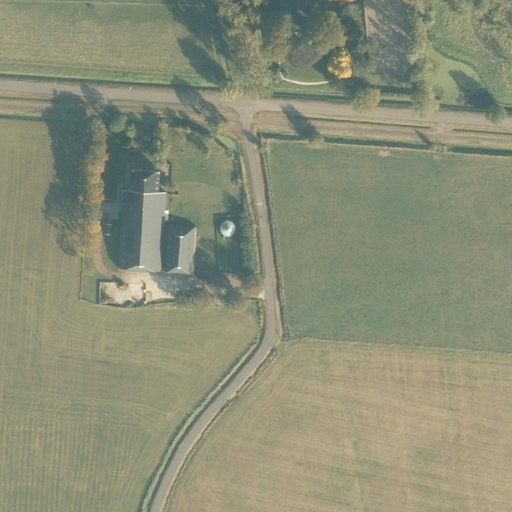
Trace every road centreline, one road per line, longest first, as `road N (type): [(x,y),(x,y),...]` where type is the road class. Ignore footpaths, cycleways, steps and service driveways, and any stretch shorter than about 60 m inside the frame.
road 1 (unclassified): [(154,511),(183,448),(272,326),(244,103)]
road 2 (unclassified): [(511,122),(244,103)]
road 3 (unclassified): [(244,103),(99,92)]
